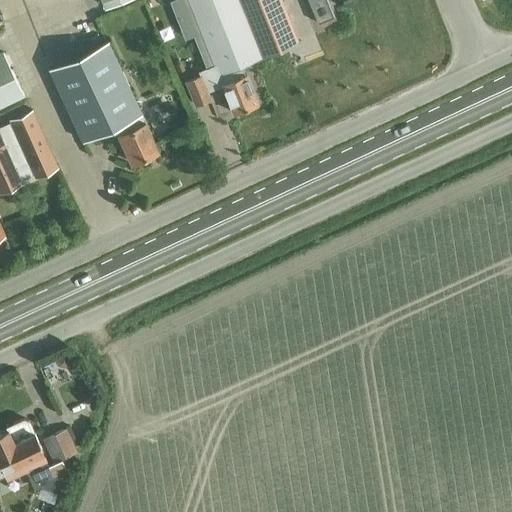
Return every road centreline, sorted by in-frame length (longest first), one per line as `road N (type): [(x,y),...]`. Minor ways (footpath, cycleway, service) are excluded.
road 1 (primary): [(0,328),(511,89)]
road 2 (unclassified): [(0,363),(511,124)]
road 3 (unclassified): [(486,64),(0,293)]
